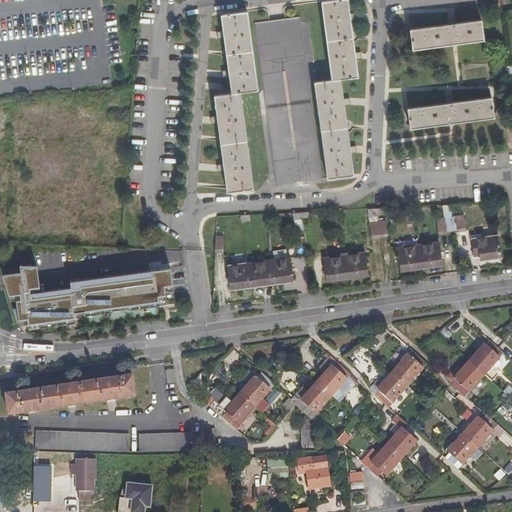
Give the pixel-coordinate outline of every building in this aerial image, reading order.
[(343,77),(360,74),(357,59),(364,58),(362,51),(356,51),(351,20),(358,19),(356,11),(350,12),(348,0),(323,0),(320,1),(331,73),(314,76),(328,177),(356,173),(356,169),(354,153),(359,152),(359,148),(358,145),(355,145),(353,146),(346,105),(348,104),(352,104),(352,101),(352,97),(350,97),(346,97),(344,88),(343,77)] [(215,170),(218,170),(222,169),(225,190),(253,186),(241,90),(258,88),(248,10),(218,15),(221,30),(214,31),(215,38),(221,37),(223,50),(226,69),(221,70),(220,70),(220,74),(221,77),(222,77),(227,76),(228,82),(229,92),(217,93),(211,94),(213,102),(214,113),(209,114),(209,120),(209,122),(215,121),(221,162),(214,164),(215,169),(215,170)] [(447,21),(420,24),(423,44),(482,38),(480,17),(454,20),(453,14),(446,15),(447,21)] [(278,19),(255,22),(275,179),(321,173),(308,76),(312,62),(308,15),(278,19)] [(446,105),(408,111),(412,132),(494,117),(491,96),(453,103),(452,97),(445,99),(446,105)] [(458,231),(467,231),(466,215),(457,215),(458,231)] [(456,216),(437,217),(437,232),(456,231),(456,216)] [(371,220),(371,235),(389,235),(388,220),(371,220)] [(226,249),(226,235),(216,235),(216,249),(226,249)] [(472,238),(474,250),(479,249),(481,258),(502,255),(499,235),(472,238)] [(440,241),(420,244),(422,266),(443,263),(440,241)] [(401,269),(422,266),(420,244),(399,246),(401,269)] [(366,252),(345,254),(348,277),(369,274),(366,252)] [(328,279),(348,277),(345,254),(325,257),(328,279)] [(292,256),(272,259),(275,282),(294,279),(292,256)] [(250,262),(253,284),(275,282),(272,259),(250,262)] [(231,287),(253,284),(250,262),(229,265),(231,287)] [(175,301),(170,267),(73,279),(74,286),(42,289),(39,264),(22,263),(23,270),(5,273),(11,293),(12,299),(17,298),(20,323),(77,316),(76,311),(85,309),(85,314),(175,301)] [(468,358),(484,372),(503,351),(497,345),(490,339),(486,343),(483,341),(468,358)] [(390,369),(406,383),(426,361),(413,350),(409,354),(406,352),(390,369)] [(355,365),(368,376),(375,367),(363,356),(355,365)] [(314,379),(329,393),(348,371),(332,358),(314,379)] [(484,372),(468,358),(459,368),(454,364),(446,374),(452,379),(451,381),(460,389),(464,393),(465,393),(484,372)] [(215,369),(221,373),(226,365),(219,361),(215,369)] [(172,366),(164,368),(167,380),(174,379),(172,366)] [(406,383),(390,369),(375,386),(371,382),(367,386),(375,396),(377,394),(387,403),(406,383)] [(237,389),(253,403),(268,386),(255,374),(253,372),(237,389)] [(131,375),(4,393),(7,413),(92,401),(134,395),(131,375)] [(329,393),(314,379),(298,396),(314,410),(329,393)] [(253,403),(237,389),(229,399),(224,394),(217,401),(212,398),(208,402),(220,413),(224,409),(225,410),(237,421),(253,403)] [(387,403),(377,394),(375,396),(385,405),(387,403)] [(460,432),(476,446),(491,429),(476,415),(460,432)] [(268,418),(258,426),(267,436),(276,428),(268,418)] [(302,425),(304,446),(316,445),(316,436),(315,435),(314,424),(302,425)] [(384,442),(399,456),(414,439),(399,425),(384,442)] [(200,428),(201,434),(201,446),(215,445),(214,428),(200,428)] [(335,437),(341,443),(348,435),(342,429),(335,437)] [(38,448),(128,451),(129,434),(35,431),(34,448),(38,448)] [(139,434),(140,451),(193,449),(193,434),(193,431),(139,434)] [(476,446),(460,432),(445,449),(447,451),(461,463),(476,446)] [(201,446),(201,434),(193,434),(193,449),(201,448),(201,446)] [(399,456),(384,442),(374,453),(369,460),(380,469),(384,473),(399,456)] [(369,460),(374,453),(370,449),(360,460),(375,474),(380,469),(369,460)] [(76,456),(75,463),(75,473),(74,489),(77,489),(89,489),(91,489),(92,478),(92,466),(94,466),(95,458),(76,456)] [(289,480),(289,459),(268,459),(268,480),(289,480)] [(51,467),(34,466),(33,501),(51,502),(51,467)] [(327,468),(307,470),(308,487),(329,484),(327,468)] [(499,469),(492,475),(497,481),(504,475),(499,469)] [(361,472),(349,473),(349,481),(362,479),(361,472)] [(67,477),(52,477),(52,494),(68,493),(67,477)] [(152,484),(126,482),(125,499),(131,499),(130,511),(145,511),(146,507),(151,507),(152,484)] [(76,498),(89,498),(89,489),(77,489),(76,498)]
